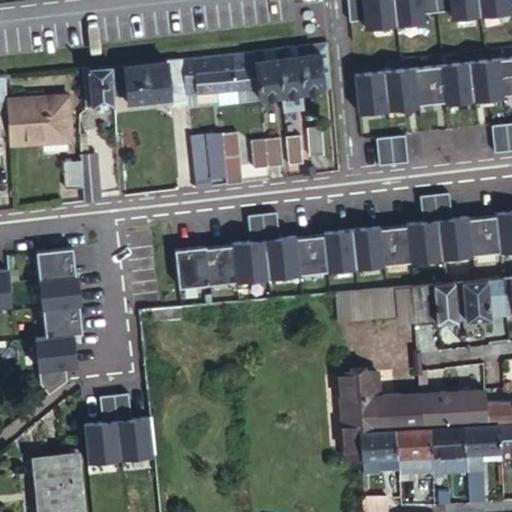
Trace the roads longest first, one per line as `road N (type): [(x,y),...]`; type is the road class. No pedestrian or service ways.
road 1 (residential): [(350,190),(105,211)]
road 2 (residential): [(350,190),(330,0)]
road 3 (residential): [(511,170),(350,190)]
road 4 (residential): [(105,211),(117,366)]
